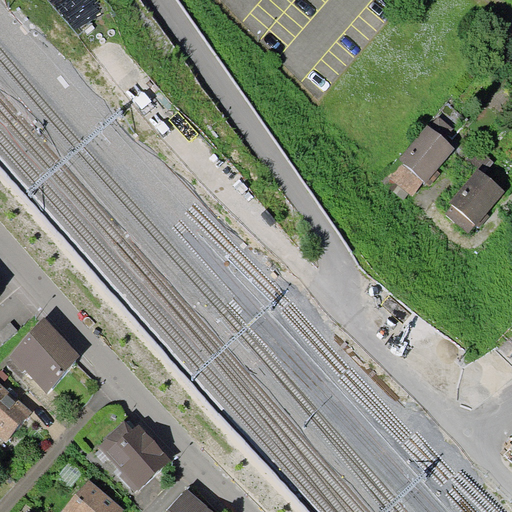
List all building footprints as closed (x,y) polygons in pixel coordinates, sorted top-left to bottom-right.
[(430,127),(428,125),(398,159),(402,163),(390,177),(412,196),(425,181),(430,185),(440,174),(436,171),(455,148),(445,139),(454,130),(439,117),(430,127)] [(478,167),(484,173),(493,162),(477,148),(465,163),(475,171),(478,167)] [(484,173),(478,167),(475,171),(449,202),(452,204),(444,213),(468,233),(475,225),(479,228),(490,216),(487,213),(506,191),(484,173)] [(80,356),(44,316),(8,356),(24,371),(26,369),(47,392),(80,356)] [(0,329),(0,340),(2,343),(18,331),(11,321),(0,329)] [(32,412),(0,383),(0,437),(5,442),(32,412)] [(171,459),(139,423),(132,428),(124,419),(103,438),(104,440),(98,446),(122,473),(119,475),(134,492),(171,459)] [(82,473),(68,462),(58,474),(71,485),(82,473)] [(121,511),(124,509),(88,479),(60,511),(121,511)] [(214,511),(187,488),(166,511),(214,511)]
